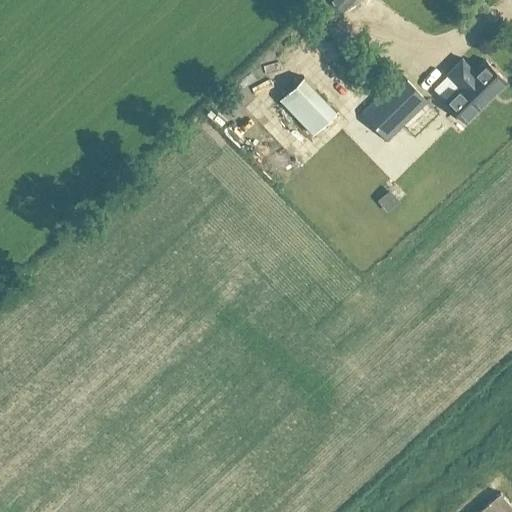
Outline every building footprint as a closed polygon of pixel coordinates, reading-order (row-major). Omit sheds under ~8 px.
[(332,0),(342,11),(353,0),(332,0)] [(485,57),(474,68),(462,56),(445,73),(458,86),(454,90),(470,106),(475,102),(480,107),(507,81),(485,57)] [(427,101),(402,73),(362,111),(387,139),(427,101)] [(280,98),(313,132),(337,110),(303,75),(280,98)] [(369,195),(381,208),(396,195),(384,181),(369,195)] [(511,511),(511,490),(487,511),(488,511),(511,511)]
